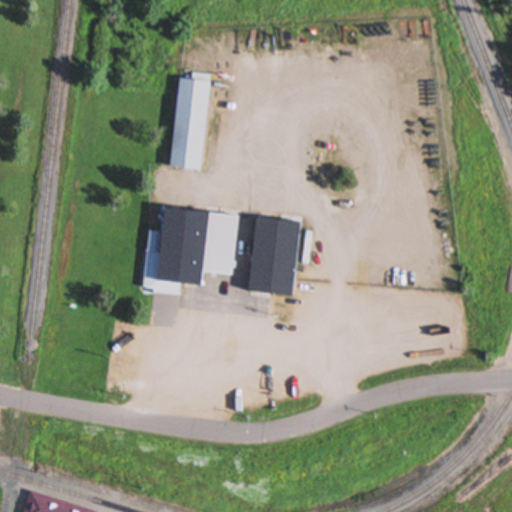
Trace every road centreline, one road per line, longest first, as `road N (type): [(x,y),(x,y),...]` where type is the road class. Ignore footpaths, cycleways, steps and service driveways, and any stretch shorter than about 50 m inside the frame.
road 1 (residential): [(511,381),(410,392),(264,435),(204,433)]
road 2 (residential): [(0,397),(204,433)]
